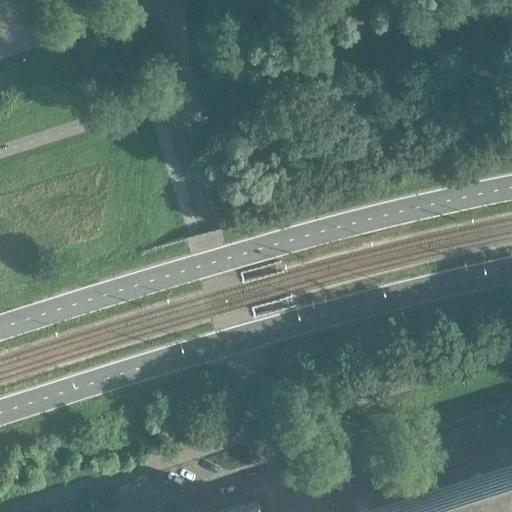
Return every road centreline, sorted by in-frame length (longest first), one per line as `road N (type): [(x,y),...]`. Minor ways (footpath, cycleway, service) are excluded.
road 1 (secondary): [(0,413),(338,311),(511,270)]
road 2 (secondary): [(511,188),(335,228),(0,329)]
road 3 (residential): [(298,511),(511,443)]
road 4 (residential): [(136,511),(243,476),(268,481),(298,511)]
